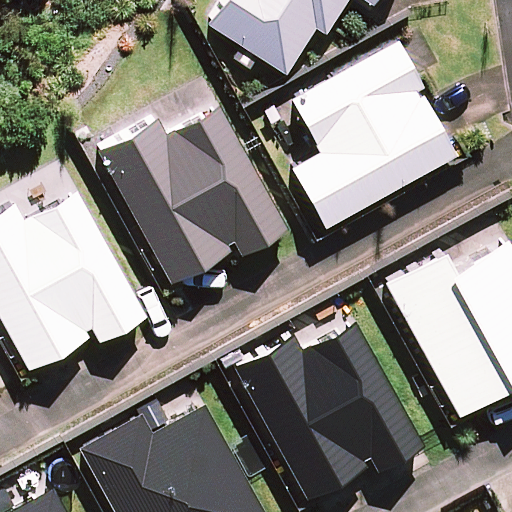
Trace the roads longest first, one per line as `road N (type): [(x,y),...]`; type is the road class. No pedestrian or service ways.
road 1 (residential): [(0,442),(511,147)]
road 2 (residential): [(511,440),(386,511)]
